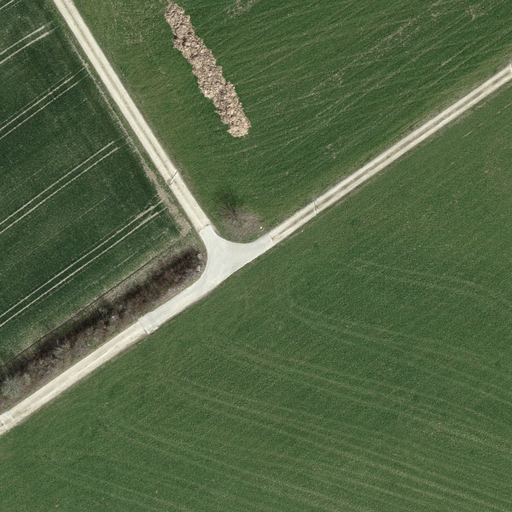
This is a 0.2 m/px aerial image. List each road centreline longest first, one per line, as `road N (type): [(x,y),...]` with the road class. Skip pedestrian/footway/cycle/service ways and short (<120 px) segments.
road 1 (track): [(0,422),(229,266),(62,0)]
road 2 (track): [(511,70),(229,266)]
